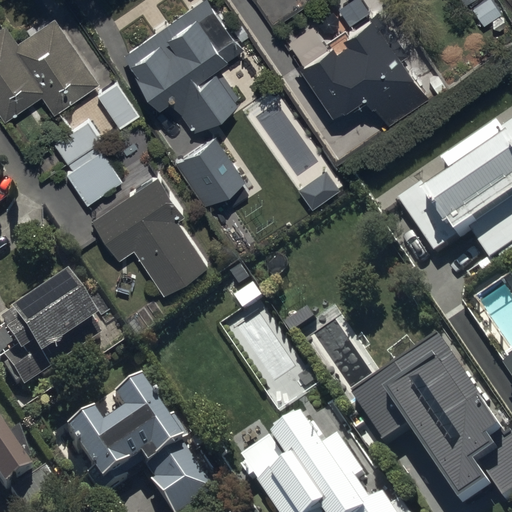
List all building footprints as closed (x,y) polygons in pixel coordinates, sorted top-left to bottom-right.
[(191,0),(127,43),(163,96),(171,90),(197,128),(239,100),(214,62),(241,44),(210,0),(191,0)] [(346,26),(332,35),(328,29),(293,52),(331,108),(366,85),(387,117),(429,89),(374,7),(369,0),(368,0),(341,18),(346,26)] [(53,9),(16,34),(4,16),(0,18),(0,105),(5,112),(41,88),(54,107),(98,77),(53,9)] [(96,87),(119,120),(139,106),(117,73),(96,87)] [(53,135),(68,156),(100,134),(86,113),(53,135)] [(511,126),(509,129),(491,140),(426,184),(425,181),(398,199),(436,254),(462,237),(474,229),(492,257),(511,243),(511,126)] [(175,156),(206,202),(245,175),(215,130),(175,156)] [(67,166),(87,196),(121,173),(101,143),(67,166)] [(156,165),(91,209),(120,251),(133,242),(166,290),(210,261),(177,213),(185,207),(156,165)] [(0,313),(0,319),(18,346),(1,357),(22,388),(52,369),(41,352),(94,316),(64,271),(0,313)] [(465,503),(495,483),(508,502),(511,499),(511,431),(443,329),(407,353),(378,373),(351,391),(386,444),(413,426),(465,503)] [(233,407),(209,369),(174,391),(197,429),(233,407)] [(107,491),(142,467),(171,511),(180,511),(214,489),(146,389),(136,373),(109,391),(120,407),(106,416),(106,415),(99,419),(89,404),(61,423),(71,438),(107,491)] [(339,431),(327,439),(306,408),(273,430),(275,432),(242,455),(280,511),(400,511),(385,489),(369,500),(357,483),(369,475),(339,431)] [(0,474),(7,485),(12,482),(32,511),(42,511),(65,497),(44,467),(31,476),(26,468),(32,463),(19,424),(9,430),(0,416),(0,474)]
